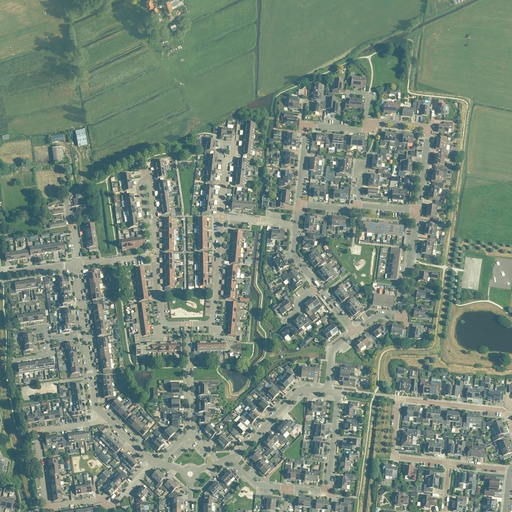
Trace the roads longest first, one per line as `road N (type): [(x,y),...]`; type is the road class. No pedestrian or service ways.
road 1 (residential): [(448,462),(391,456),(396,399),(507,418)]
road 2 (residential): [(353,331),(377,314),(401,316),(416,211)]
road 3 (residential): [(326,391),(337,392),(325,490),(285,488)]
road 4 (residential): [(416,211),(428,127),(368,127)]
road 5 (residential): [(220,216),(211,323),(186,325)]
road 6 (residential): [(230,458),(300,389),(326,391)]
